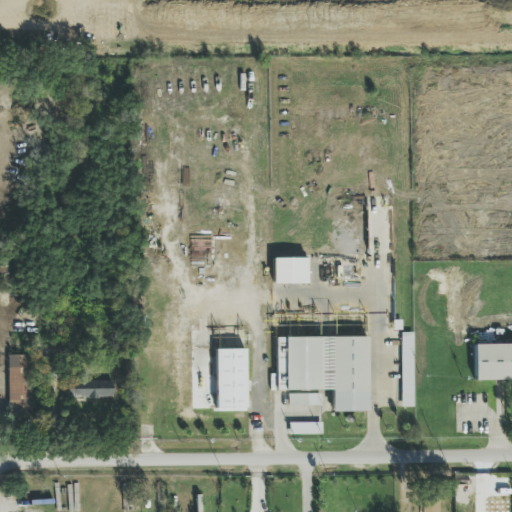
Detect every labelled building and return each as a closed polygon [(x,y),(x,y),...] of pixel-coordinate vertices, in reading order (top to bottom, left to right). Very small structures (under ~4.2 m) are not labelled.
[(273,284),(307,284),(307,258),(273,259),(273,284)] [(412,333),(401,333),(402,408),(414,408),(412,333)] [(368,412),(367,337),(276,338),(277,391),(331,391),(332,412),(368,412)] [(511,344),(474,344),(474,381),(511,380),(511,344)] [(245,349),(215,350),(215,379),(200,379),(201,396),(215,396),(215,412),(245,412),(245,349)] [(7,356),(8,416),(33,415),(32,355),(7,356)] [(110,381),(87,382),(87,375),(69,375),(70,399),(111,398),(110,381)] [(321,394),(288,394),(288,406),(321,406),(321,394)] [(288,423),(289,435),(322,435),(322,423),(288,423)] [(481,511),(506,511),(506,501),(481,500),(481,511)] [(422,511),(439,511),(439,501),(423,501),(422,511)]
